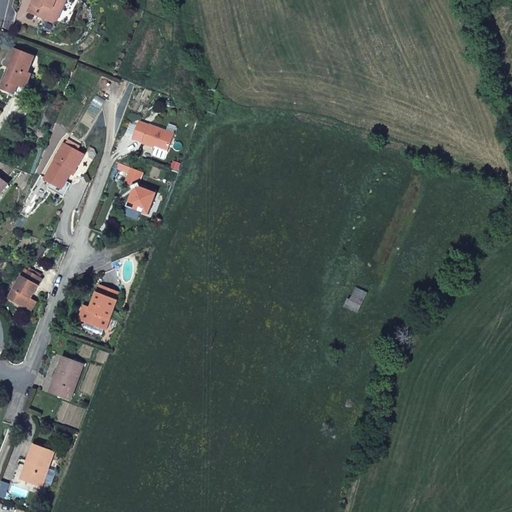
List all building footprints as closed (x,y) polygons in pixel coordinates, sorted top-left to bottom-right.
[(37,0),(32,13),(53,22),(58,20),(66,0),(37,0)] [(29,55),(7,46),(0,62),(3,64),(6,65),(5,69),(2,67),(0,71),(0,76),(2,77),(0,80),(0,87),(4,89),(3,93),(16,98),(26,72),(22,71),(29,55)] [(129,136),(164,150),(171,132),(135,119),(129,136)] [(79,152),(58,142),(40,177),(48,181),(45,187),(59,194),(66,181),(61,178),(65,170),(69,172),(79,152)] [(121,183),(129,186),(135,183),(139,171),(126,167),(121,183)] [(149,191),(136,186),(134,190),(130,188),(125,202),(131,204),(129,208),(145,214),(152,195),(148,194),(149,191)] [(23,309),(28,300),(39,278),(21,269),(5,298),(23,309)] [(97,283),(94,290),(114,298),(117,291),(97,283)] [(80,319),(82,322),(102,329),(114,298),(94,290),(88,307),(87,310),(82,311),(81,313),(80,317),(80,319)] [(33,303),(28,300),(23,309),(28,311),(33,303)] [(75,320),(82,322),(80,319),(80,317),(81,313),(82,311),(87,310),(88,307),(81,304),(75,320)] [(59,356),(51,378),(54,379),(49,392),(67,399),(80,363),(59,356)] [(54,379),(51,378),(49,377),(44,391),(49,392),(54,379)] [(51,452),(31,444),(23,465),(15,464),(7,484),(18,488),(21,479),(39,486),(51,452)]
